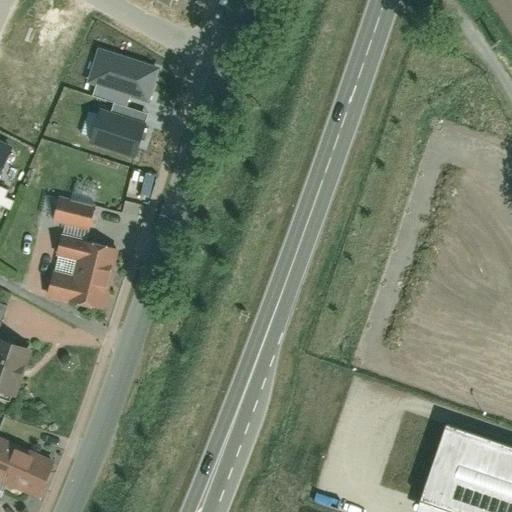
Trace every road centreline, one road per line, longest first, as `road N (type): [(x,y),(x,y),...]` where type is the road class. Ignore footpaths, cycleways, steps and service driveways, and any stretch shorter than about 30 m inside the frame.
road 1 (primary): [(197,511),(384,0)]
road 2 (residential): [(223,60),(67,511)]
road 3 (residential): [(102,0),(223,60)]
